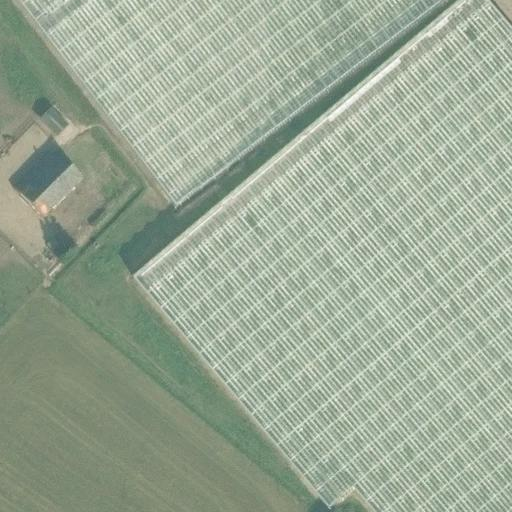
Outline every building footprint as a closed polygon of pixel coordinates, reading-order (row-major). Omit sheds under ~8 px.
[(13,0),(174,210),(449,0),(13,0)] [(485,0),(465,0),(134,280),(330,511),(353,492),(370,511),(511,511),(511,31),(496,13),(485,0)] [(50,111),(40,122),(57,138),(67,127),(50,111)] [(42,220),(56,206),(81,181),(60,160),(58,162),(51,155),(28,178),(14,192),(42,220)] [(45,246),(51,251),(57,245),(51,240),(45,246)]
